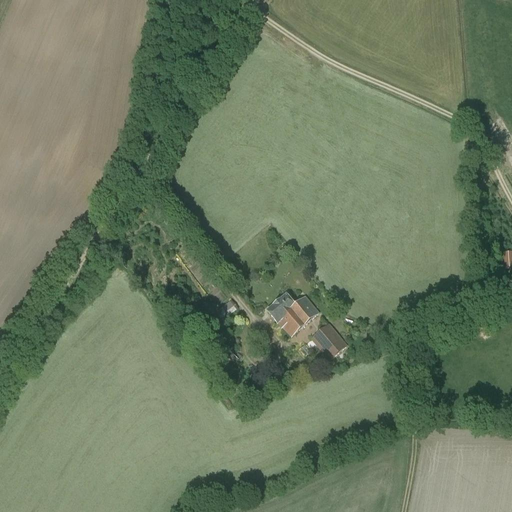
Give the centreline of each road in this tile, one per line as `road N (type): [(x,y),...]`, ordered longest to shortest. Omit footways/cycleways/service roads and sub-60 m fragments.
road 1 (track): [(250,0),(0,387)]
road 2 (track): [(511,202),(476,132),(324,59),(248,3)]
road 3 (track): [(403,511),(412,454),(411,347),(511,305)]
